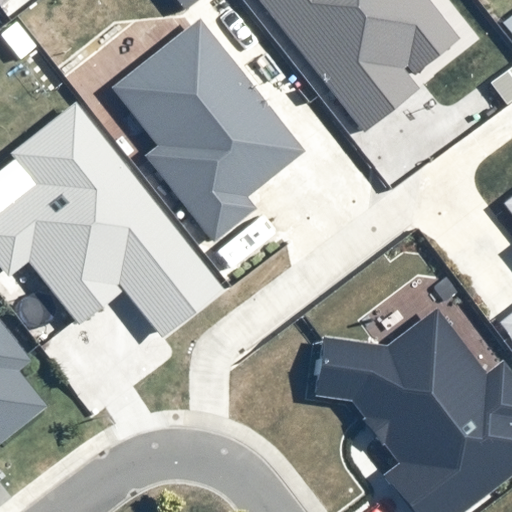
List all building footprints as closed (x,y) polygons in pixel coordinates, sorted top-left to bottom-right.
[(424,0),(257,0),(363,134),(417,91),(401,70),(407,65),(416,76),(458,43),(424,0)] [(304,154),(198,23),(111,92),(156,148),(144,158),(214,244),(255,211),(247,200),(304,154)] [(10,153),(36,185),(0,213),(0,275),(4,281),(24,265),(75,329),(118,295),(112,288),(115,285),(160,341),(222,292),(72,104),(10,153)] [(511,200),(504,207),(511,217),(511,315),(500,325),(511,339),(511,200)] [(314,397),(352,402),(366,420),(361,424),(377,445),(381,441),(399,465),(382,478),(406,511),(465,511),(511,477),(511,379),(500,364),(483,377),(434,312),(383,351),(322,342),(314,397)] [(0,445),(45,410),(15,373),(28,362),(0,327),(0,445)]
